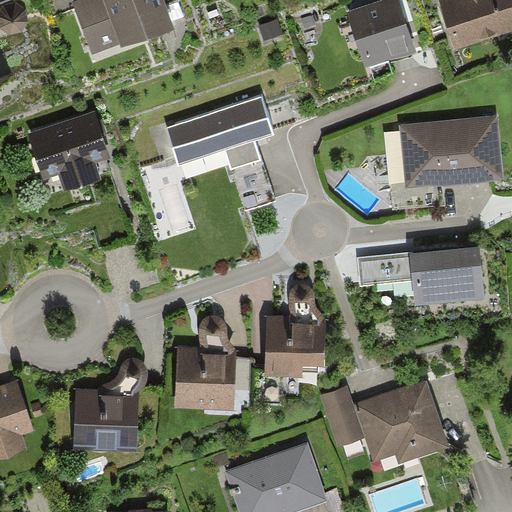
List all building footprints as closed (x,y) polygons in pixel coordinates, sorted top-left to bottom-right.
[(172,0),(80,0),(74,3),(95,57),(181,23),(172,0)] [(401,0),(380,0),(345,12),(364,69),(419,52),(401,0)] [(511,0),(443,0),(438,2),(453,47),(511,28),(511,0)] [(265,96),(167,128),(179,163),(276,132),(265,96)] [(97,111),(30,132),(44,178),(59,173),(65,191),(102,179),(97,162),(112,157),(97,111)] [(500,116),(401,126),(407,189),(506,180),(500,116)] [(485,248),(359,258),(361,284),(390,282),(392,308),(489,300),(485,248)] [(327,320),(264,320),(264,370),(327,370),(327,320)] [(242,351),(178,348),(175,407),(238,410),(242,351)] [(0,459),(28,449),(23,433),(36,429),(18,379),(0,385),(0,459)] [(427,382),(355,405),(350,388),(322,397),(339,451),(367,442),(377,475),(450,452),(427,382)] [(143,393),(78,389),(75,447),(140,451),(143,393)] [(227,473),(240,511),(293,511),(332,499),(313,443),(227,473)]
